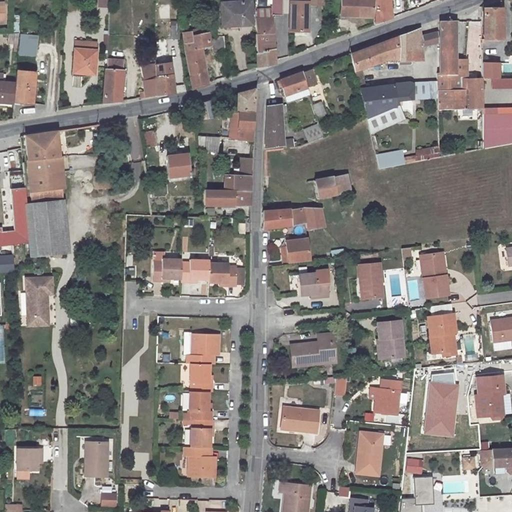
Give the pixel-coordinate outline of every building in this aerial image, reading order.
[(223,23),(232,22),(252,21),(251,0),(227,0),(222,0),(223,23)] [(274,0),(274,14),(284,14),(286,0),(274,0)] [(325,0),(326,3),(326,17),(326,25),(340,25),(339,12),(374,12),(373,0),(325,0)] [(375,0),(375,24),(390,18),(390,0),(375,0)] [(321,11),(321,17),(326,17),(326,3),(292,2),(290,31),(308,31),(309,6),(314,6),(315,11),(321,11)] [(501,39),(502,8),(485,8),(486,39),(501,39)] [(260,10),(257,10),(259,52),(257,53),(258,68),(276,65),(274,18),(260,18),(260,10)] [(439,84),(439,91),(467,92),(467,79),(467,67),(468,67),(468,60),(457,60),(456,15),(450,18),(450,20),(441,21),(441,73),(439,73),(439,84)] [(173,23),(174,41),(181,40),(179,22),(173,23)] [(183,31),(193,89),(207,86),(209,85),(202,49),(212,47),(210,34),(192,36),(191,30),(183,31)] [(19,33),(16,55),(35,57),(38,35),(19,33)] [(398,37),(351,54),(358,79),(367,77),(365,68),(390,59),(417,60),(417,55),(424,55),(421,35),(416,33),(398,37)] [(225,58),(224,41),(215,42),(216,59),(225,58)] [(167,42),(155,42),(156,52),(169,51),(167,42)] [(92,74),(92,51),(87,51),(87,43),(72,43),(72,74),(92,74)] [(108,59),(108,69),(106,69),(104,103),(122,102),(125,61),(108,59)] [(483,63),(483,79),(500,79),(500,64),(483,63)] [(155,96),(174,94),(170,64),(155,65),(155,96)] [(144,72),(145,82),(147,97),(155,96),(155,65),(144,72)] [(287,105),(309,97),(319,93),(311,68),(280,80),(287,105)] [(33,103),(35,74),(18,72),(15,101),(33,103)] [(360,87),(369,87),(367,77),(358,79),(360,87)] [(438,109),(484,109),(483,80),(467,79),(467,92),(439,91),(439,98),(438,109)] [(15,84),(0,82),(0,103),(13,105),(15,84)] [(395,96),(414,96),(414,85),(414,84),(395,85),(395,96)] [(414,96),(414,98),(439,98),(439,91),(439,84),(414,85),(414,96)] [(395,96),(395,85),(369,87),(360,87),(368,118),(395,105),(395,96)] [(256,89),(237,93),(237,110),(255,111),(256,89)] [(202,118),(206,117),(222,115),(219,97),(199,104),(202,118)] [(316,117),(326,113),(321,100),(311,104),(316,117)] [(284,141),(282,105),(268,106),(266,148),(283,146),(283,148),(294,147),(294,139),(284,141)] [(253,142),(255,113),(237,112),(230,113),(230,140),(253,142)] [(484,148),(511,142),(511,114),(484,116),(484,148)] [(317,123),(302,128),(307,141),(322,136),(317,123)] [(95,133),(94,125),(77,127),(78,135),(95,133)] [(65,143),(78,141),(76,128),(63,129),(65,143)] [(57,130),(21,135),(24,203),(61,200),(57,130)] [(140,131),(142,147),(157,145),(155,130),(140,131)] [(218,153),(219,139),(200,137),(202,151),(218,153)] [(413,148),(414,156),(403,157),(404,161),(437,158),(436,146),(413,148)] [(404,164),(401,149),(374,154),(377,169),(404,164)] [(191,174),(189,153),(169,155),(171,176),(191,174)] [(60,155),(61,169),(95,168),(95,155),(60,155)] [(251,176),(252,158),(242,158),(241,175),(223,174),(222,190),(252,191),(252,176),(251,176)] [(19,171),(9,173),(12,183),(22,180),(19,171)] [(348,175),(316,181),(319,198),(351,193),(348,175)] [(0,247),(4,247),(26,243),(23,204),(22,189),(10,189),(14,232),(0,232),(0,247)] [(206,204),(251,206),(252,191),(222,190),(204,189),(206,204)] [(61,200),(23,204),(26,243),(28,257),(69,254),(61,200)] [(293,226),(305,225),(302,208),(264,211),(263,230),(269,229),(293,226)] [(321,209),(305,208),(314,259),(330,256),(321,209)] [(307,241),(285,243),(286,247),(287,262),(310,259),(307,241)] [(401,247),(402,258),(410,257),(409,246),(401,247)] [(446,274),(441,275),(438,252),(420,255),(426,296),(448,294),(446,274)] [(0,272),(12,272),(11,254),(0,254),(0,272)] [(164,261),(155,261),(155,280),(163,281),(163,278),(183,278),(183,262),(183,259),(164,258),(164,261)] [(211,263),(211,259),(193,259),(192,262),(183,262),(183,278),(183,281),(192,281),(192,278),(211,279),(211,263)] [(365,297),(382,296),(379,262),(358,263),(359,283),(364,282),(365,297)] [(229,285),(238,286),(239,266),(230,266),(230,263),(211,263),(211,279),(211,282),(229,282),(229,285)] [(318,295),(328,295),(327,281),(326,268),(315,269),(315,271),(297,273),(299,293),(310,292),(317,291),(318,295)] [(52,276),(20,278),(23,328),(49,326),(48,295),(53,295),(52,276)] [(455,349),(453,332),(455,331),(453,313),(428,316),(432,352),(442,351),(445,354),(453,354),(455,349)] [(492,341),(511,339),(511,318),(490,320),(492,341)] [(399,320),(377,322),(379,338),(382,338),(384,357),(403,355),(399,320)] [(210,363),(213,363),(213,352),(220,352),(220,333),(185,331),(184,354),(187,353),(187,362),(191,363),(210,363)] [(310,359),(332,357),(331,341),(334,341),(333,332),(317,334),(317,342),(291,344),(292,365),(310,363),(310,359)] [(160,353),(160,360),(169,362),(170,354),(160,353)] [(193,390),(209,390),(212,391),(212,381),(209,381),(210,363),(191,363),(190,380),(194,380),(193,390)] [(475,366),(478,396),(475,396),(477,417),(489,416),(492,419),(500,418),(502,414),(500,394),(503,393),(500,364),(488,365),(475,366)] [(381,379),(380,387),(379,392),(375,392),(374,412),(397,415),(401,382),(381,379)] [(341,401),(342,386),(335,385),(333,400),(341,401)] [(209,390),(193,390),(190,390),(190,408),(193,409),(193,418),(196,418),(211,418),(212,409),(208,409),(209,390)] [(315,432),(318,411),(282,407),(280,429),(315,432)] [(363,421),(372,421),(372,413),(364,413),(363,421)] [(215,418),(211,418),(196,418),(196,427),(193,427),(192,445),(211,446),(211,428),(215,428),(215,418)] [(462,426),(444,428),(445,436),(463,433),(462,426)] [(383,435),(360,432),(356,473),(379,476),(383,435)] [(106,442),(82,441),(81,476),(105,477),(106,442)] [(19,465),(39,466),(39,459),(39,453),(44,453),(44,445),(20,445),(19,465)] [(188,476),(216,477),(216,458),(211,458),(211,446),(192,445),(185,445),(185,454),(189,454),(188,476)] [(511,465),(511,449),(479,452),(480,468),(511,465)] [(460,455),(461,470),(474,469),(473,454),(460,455)] [(406,458),(404,472),(420,474),(422,459),(406,458)] [(431,476),(412,477),(412,497),(400,499),(398,511),(422,511),(422,505),(433,503),(431,476)] [(287,484),(286,494),(284,511),(308,511),(311,487),(287,484)] [(99,507),(115,507),(116,492),(99,492),(99,507)] [(374,511),(375,507),(369,506),(370,499),(351,497),(349,511),(374,511)]
